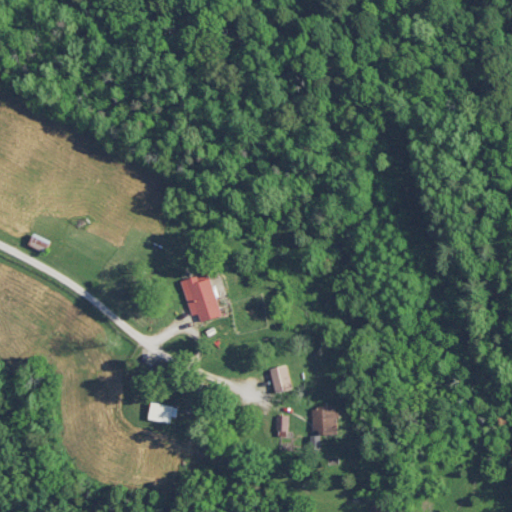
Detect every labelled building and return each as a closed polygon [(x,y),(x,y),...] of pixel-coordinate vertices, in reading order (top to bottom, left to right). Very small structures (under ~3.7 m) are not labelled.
[(30,244),(47,251),(52,240),(35,233),(30,244)] [(202,321),(223,315),(211,272),(184,280),(194,315),(200,313),(202,321)] [(288,364),(271,369),(277,392),(294,388),(288,364)] [(340,434),(339,406),(314,406),(314,451),(322,451),(322,435),(340,434)] [(290,430),(289,414),(278,414),(279,431),(290,430)]
